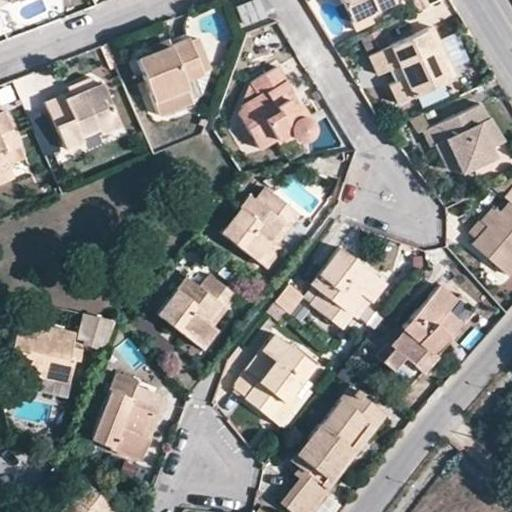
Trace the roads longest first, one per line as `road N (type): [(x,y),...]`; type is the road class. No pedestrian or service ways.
road 1 (residential): [(511,336),(364,511)]
road 2 (residential): [(385,178),(375,141),(286,0)]
road 3 (residential): [(0,62),(157,0)]
